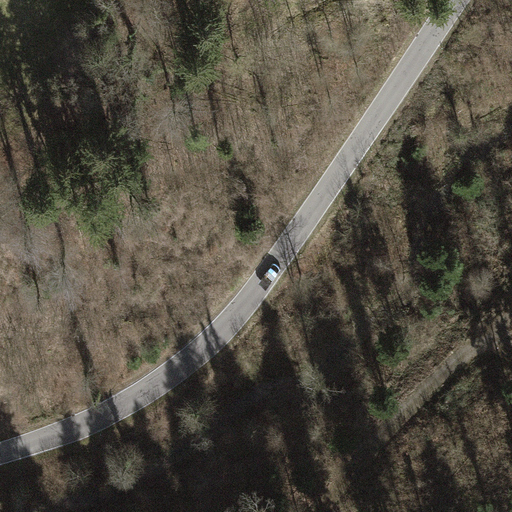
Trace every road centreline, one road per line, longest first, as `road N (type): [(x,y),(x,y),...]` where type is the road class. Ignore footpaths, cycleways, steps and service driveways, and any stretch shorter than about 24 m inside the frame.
road 1 (tertiary): [(0,455),(75,428),(155,384),(227,325),(456,0)]
road 2 (track): [(320,511),(511,307)]
